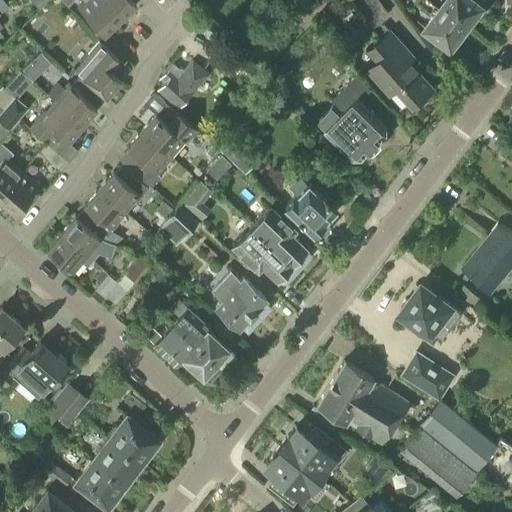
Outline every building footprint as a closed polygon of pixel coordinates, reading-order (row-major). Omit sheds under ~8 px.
[(118,18),(100,0),(86,0),(84,2),(83,1),(77,7),(102,34),(118,18)] [(100,0),(118,18),(135,3),(132,1),(133,0),(100,0)] [(466,27),(431,0),(416,0),(431,11),(433,8),(437,11),(425,28),(451,48),(466,27)] [(431,0),(466,27),(482,6),(481,5),(484,0),(445,0),(443,3),(438,0),(431,0)] [(412,63),(416,59),(391,31),(369,51),(378,61),(368,70),(390,95),(398,88),(413,106),(434,88),(412,63)] [(276,56),(290,42),(284,36),(270,50),(276,56)] [(74,70),(79,74),(99,91),(105,96),(120,78),(107,68),(117,57),(97,40),(87,51),(89,53),(74,70)] [(217,60),(230,73),(243,58),(230,46),(217,60)] [(209,73),(191,57),(181,68),(178,67),(168,58),(162,65),(167,69),(158,79),(162,82),(155,90),(177,108),(209,73)] [(82,88),(78,92),(67,83),(63,88),(56,82),(46,93),(55,100),(54,101),(81,124),(95,107),(90,102),(99,91),(79,74),(74,81),(82,88)] [(327,128),(324,130),(351,158),(360,158),(368,150),(369,151),(380,141),(378,140),(387,132),(387,127),(361,100),(370,90),(357,76),(332,100),(344,113),(341,116),(333,108),(320,121),(327,128)] [(22,90),(10,80),(4,86),(16,97),(22,90)] [(14,95),(0,111),(0,120),(9,128),(27,107),(14,95)] [(81,124),(54,101),(45,111),(44,110),(29,128),(45,142),(53,148),(63,137),(66,141),(81,124)] [(155,113),(140,130),(170,156),(184,140),(186,141),(196,129),(167,104),(158,116),(155,113)] [(170,156),(140,130),(125,147),(143,162),(134,172),(150,186),(159,176),(156,173),(170,156)] [(53,148),(45,142),(37,151),(60,170),(68,161),(53,148)] [(0,194),(20,172),(10,163),(11,161),(6,157),(11,152),(1,144),(0,144),(0,194)] [(216,148),(211,144),(205,151),(211,155),(216,148)] [(248,166),(228,146),(222,153),(242,172),(248,166)] [(225,161),(216,153),(203,168),(212,176),(225,161)] [(113,171),(98,188),(125,211),(134,201),(135,202),(141,195),(138,193),(144,185),(132,175),(126,182),(113,171)] [(20,172),(0,194),(0,200),(14,213),(38,185),(32,179),(30,181),(20,172)] [(305,183),(298,176),(288,187),(294,192),(282,205),(316,237),(320,237),(328,229),(327,224),(322,220),(334,208),(306,182),(305,183)] [(213,206),(232,210),(236,187),(217,184),(213,206)] [(83,205),(84,206),(75,216),(100,237),(104,232),(107,234),(117,222),(116,221),(125,211),(98,188),(83,205)] [(193,203),(182,194),(176,201),(193,217),(200,210),(193,203)] [(162,199),(156,207),(166,214),(171,206),(162,199)] [(181,237),(195,223),(177,206),(164,221),(181,237)] [(249,225),(296,269),(308,256),(308,252),(288,233),(292,229),(267,206),(249,225)] [(74,215),(60,232),(86,255),(95,245),(97,246),(102,239),(100,237),(75,216),(74,215)] [(511,233),(499,223),(461,269),(489,292),(511,263),(511,233)] [(296,269),(249,225),(231,245),(256,268),(260,264),(279,282),(284,282),(296,269)] [(86,255),(60,232),(45,249),(72,272),(81,261),(82,262),(88,256),(86,255)] [(137,252),(121,271),(132,281),(148,261),(137,252)] [(166,273),(157,265),(149,274),(158,282),(166,273)] [(221,299),(214,306),(238,329),(241,326),(247,331),(270,307),(263,301),(266,299),(242,276),(238,280),(228,271),(211,289),(221,299)] [(107,288),(114,279),(107,273),(93,289),(104,298),(106,296),(114,303),(118,297),(107,288)] [(126,289),(114,279),(107,288),(118,297),(126,289)] [(453,306),(421,282),(408,299),(404,299),(399,305),(401,309),(398,313),(432,338),(433,336),(438,341),(448,327),(441,321),(453,306)] [(477,296),(464,285),(458,293),(471,303),(477,296)] [(169,321),(220,367),(232,353),(225,347),(226,346),(205,327),(207,325),(185,304),(184,305),(176,298),(170,305),(178,312),(169,321)] [(22,325),(0,307),(0,350),(1,350),(2,351),(22,325)] [(220,367),(169,321),(158,334),(151,327),(144,334),(151,341),(151,343),(172,363),(179,356),(200,376),(201,374),(208,380),(220,367)] [(37,340),(22,358),(20,360),(48,384),(65,364),(37,340)] [(20,360),(22,358),(15,352),(0,370),(0,382),(4,386),(12,376),(19,381),(25,373),(44,389),(48,384),(20,360)] [(435,395),(449,373),(415,352),(401,374),(435,395)] [(365,407),(393,425),(408,402),(373,379),(374,378),(345,359),(333,378),(348,387),(339,401),(349,408),(352,403),(362,410),(365,407)] [(348,387),(333,378),(316,404),(345,423),(346,421),(381,443),(393,425),(365,407),(362,410),(352,403),(349,408),(339,401),(348,387)] [(57,397),(77,412),(88,398),(67,381),(63,386),(55,395),(57,397)] [(57,397),(55,395),(45,407),(64,424),(65,422),(67,424),(77,412),(57,397)] [(416,428),(472,473),(478,465),(511,488),(511,444),(500,437),(496,442),(440,398),(416,428)] [(124,414),(107,436),(139,461),(156,439),(124,414)] [(316,475),(324,464),(323,464),(330,456),(337,461),(346,450),(317,427),(309,437),(295,426),(288,435),(287,435),(279,445),(316,475)] [(472,473),(416,428),(402,446),(459,490),(472,473)] [(139,461),(107,436),(90,458),(122,483),(139,461)] [(264,465),(278,476),(269,487),(291,504),(307,484),(308,485),(316,475),(279,445),(270,455),(271,456),(264,465)] [(63,485),(70,474),(48,458),(40,468),(63,485)] [(122,483),(90,458),(73,480),(105,505),(122,483)] [(75,511),(45,489),(27,511),(75,511)] [(338,511),(373,511),(360,494),(338,511)]
